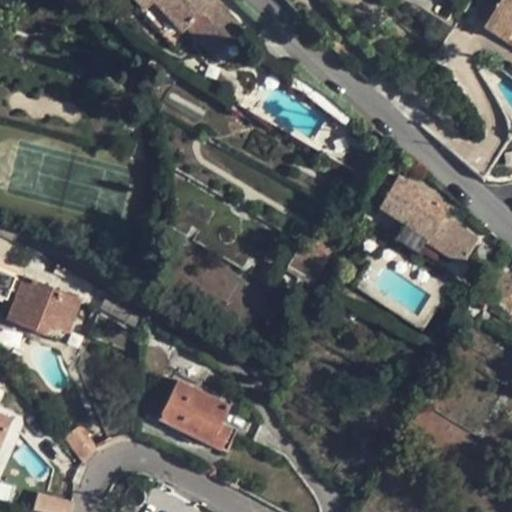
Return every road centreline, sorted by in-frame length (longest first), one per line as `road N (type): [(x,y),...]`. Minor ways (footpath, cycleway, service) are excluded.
road 1 (residential): [(332,511),(243,384),(140,306),(0,230)]
road 2 (residential): [(511,224),(275,0)]
road 3 (residential): [(116,511),(124,485),(153,471),(195,483),(245,511)]
